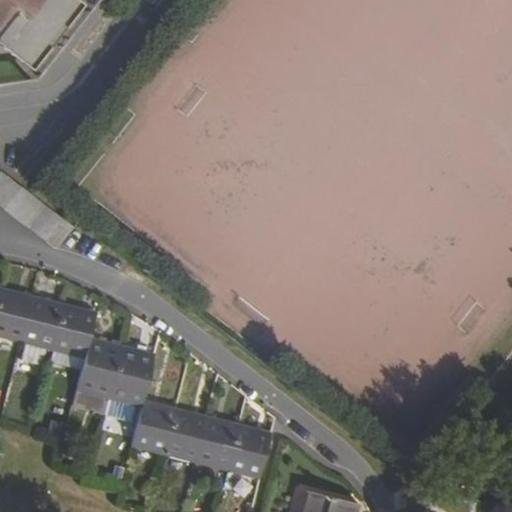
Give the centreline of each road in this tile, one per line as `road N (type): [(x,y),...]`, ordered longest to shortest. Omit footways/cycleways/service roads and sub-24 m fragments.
road 1 (residential): [(0,245),(76,265),(139,297),(295,413),(389,496),(389,511)]
road 2 (residential): [(0,110),(59,98),(82,81),(142,0)]
